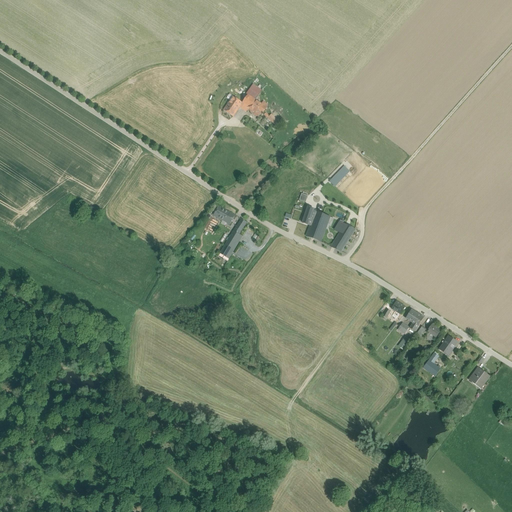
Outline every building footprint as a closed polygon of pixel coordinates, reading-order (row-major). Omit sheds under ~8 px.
[(251,91),(250,90),(247,94),(248,95),(256,100),(262,91),(255,86),(251,91)] [(242,103),(243,103),(249,108),(256,100),(248,95),(242,103)] [(233,97),(224,110),(233,117),(240,108),(243,103),(242,103),(233,97)] [(256,100),(249,108),(252,110),(251,112),(256,116),(258,116),(261,111),(262,112),(267,106),(266,104),(263,102),(261,104),(256,100)] [(249,108),(243,103),(240,108),(246,112),(249,108)] [(271,115),(268,119),(275,125),(279,121),(271,115)] [(334,186),(346,173),(342,170),(330,182),(334,186)] [(299,200),(306,202),(308,196),(302,194),(299,200)] [(310,226),(316,212),(313,211),(314,209),(308,207),(302,223),(310,226)] [(216,217),(229,223),(233,214),(221,208),(216,217)] [(316,212),(310,226),(306,236),(321,241),(330,217),(316,212)] [(241,219),(234,231),(239,234),(247,223),(241,219)] [(336,239),(331,247),(341,252),(356,230),(345,225),(336,239)] [(220,254),(230,260),(244,238),(239,234),(234,231),(220,254)] [(397,302),(392,309),(400,314),(404,307),(397,302)] [(412,310),(406,318),(412,322),(413,323),(410,328),(415,332),(424,318),(412,310)] [(399,329),(405,332),(408,327),(403,324),(399,329)] [(437,327),(433,324),(428,331),(436,337),(441,330),(437,327)] [(422,327),(417,334),(421,336),(426,330),(422,327)] [(406,336),(399,346),(405,350),(412,341),(406,336)] [(449,336),(439,349),(448,356),(458,343),(449,336)] [(438,358),(433,354),(420,372),(432,381),(440,369),(434,364),(438,358)] [(478,367),(468,380),(481,389),(491,377),(478,367)]
